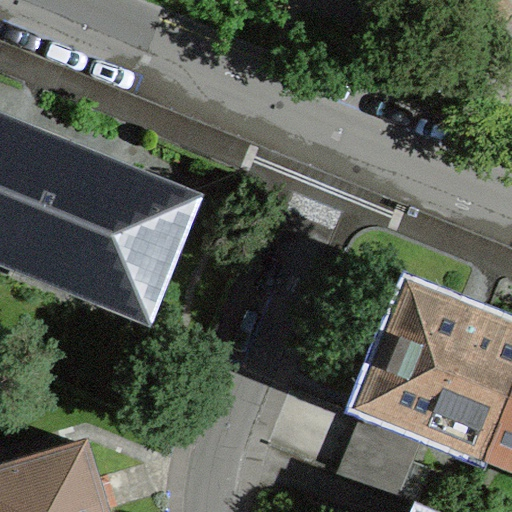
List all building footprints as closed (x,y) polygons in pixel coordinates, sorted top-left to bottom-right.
[(17,256),(61,274),(67,259),(107,161),(27,129),(25,131),(14,126),(9,124),(9,121),(0,117),(0,234),(21,243),(16,256),(17,256)] [(109,162),(107,161),(67,259),(103,274),(97,289),(145,308),(191,195),(148,178),(128,170),(126,171),(110,165),(109,162)] [(411,285),(371,383),(432,408),(426,422),(486,447),(492,432),(511,381),(511,325),(485,315),(485,316),(464,307),(460,306),(460,305),(411,285)] [(511,381),(492,432),(511,440),(511,381)] [(340,471),(396,494),(418,438),(362,415),(340,471)] [(0,511),(103,511),(100,503),(106,501),(103,491),(100,481),(95,483),(82,442),(0,466),(0,511)] [(441,511),(413,501),(408,511),(441,511)]
